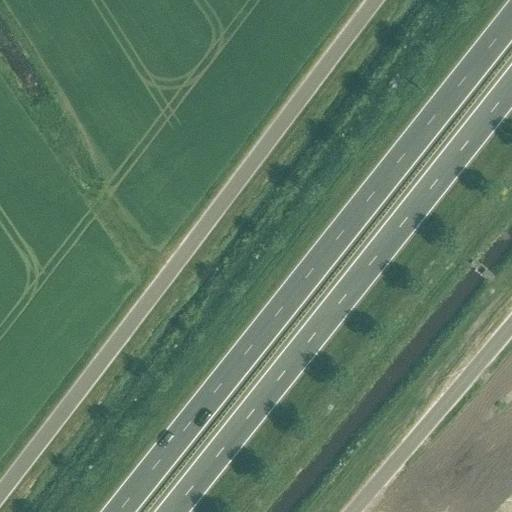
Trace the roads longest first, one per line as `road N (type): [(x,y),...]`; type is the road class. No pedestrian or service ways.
road 1 (trunk): [(511,17),(116,511)]
road 2 (unclassified): [(0,493),(375,0)]
road 3 (trunk): [(171,511),(511,84)]
road 4 (unclassified): [(353,511),(511,329)]
